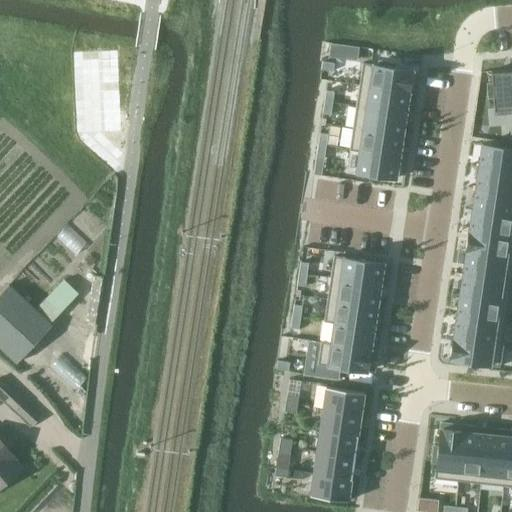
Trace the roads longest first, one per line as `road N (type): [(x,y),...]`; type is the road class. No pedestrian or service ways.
road 1 (residential): [(511,17),(476,27),(466,40),(414,387)]
road 2 (unclassified): [(84,511),(127,191)]
road 3 (residential): [(414,387),(395,511)]
